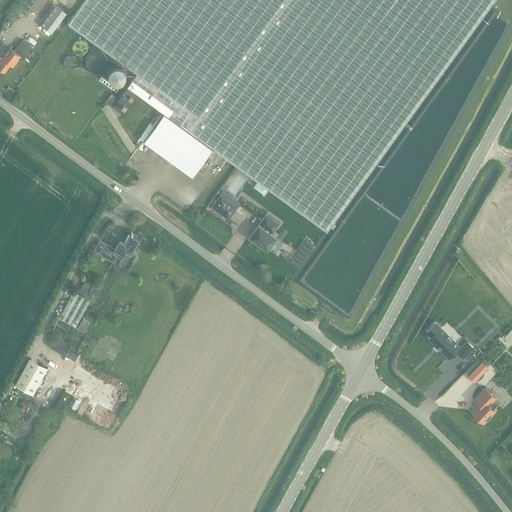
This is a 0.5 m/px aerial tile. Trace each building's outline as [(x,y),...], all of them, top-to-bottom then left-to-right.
[(28,0),(26,4),(30,6),(28,9),(32,11),(37,0),(28,0)] [(136,73),(127,86),(112,106),(123,114),(137,93),(164,113),(143,141),(192,176),(212,148),(326,231),(493,0),(84,0),(68,23),(136,73)] [(53,4),(38,24),(47,30),(62,10),(53,4)] [(9,47),(0,58),(0,69),(4,72),(10,65),(13,67),(21,56),(24,59),(32,47),(22,39),(13,50),(9,47)] [(106,63),(106,62),(105,58),(104,57),(103,55),(101,54),(99,53),(97,52),(95,52),(92,53),(89,55),(87,59),(86,62),(87,66),(89,69),(92,71),(95,72),(97,72),(99,71),(101,71),(102,69),(105,66),(106,63)] [(125,75),(125,74),(125,71),(123,69),(121,67),(117,66),(116,66),(114,66),(111,68),(109,71),(108,74),(109,78),(110,80),(112,82),(114,83),(116,83),(119,83),(121,82),(123,81),(124,78),(125,75)] [(111,93),(105,101),(109,104),(115,97),(111,93)] [(220,195),(212,207),(228,219),(237,206),(220,195)] [(258,225),(249,237),(267,249),(275,237),(270,233),(271,232),(272,232),(278,225),(265,216),(260,223),(261,224),(260,226),(258,225)] [(93,251),(100,255),(114,263),(118,256),(120,258),(119,265),(128,266),(134,255),(130,253),(139,238),(129,232),(126,238),(119,238),(118,247),(116,245),(114,248),(99,240),(93,251)] [(307,241),(304,245),(311,250),(314,246),(307,241)] [(73,290),(61,317),(77,324),(89,298),(73,290)] [(440,327),(428,338),(448,358),(456,349),(458,351),(457,351),(463,357),(473,347),(467,341),(461,348),(440,327)] [(55,349),(63,353),(67,345),(59,341),(55,349)] [(14,384),(32,394),(47,367),(29,357),(14,384)] [(482,361),(467,377),(474,383),(488,368),(482,361)] [(475,405),(470,410),(483,423),(495,411),(493,410),(500,402),(495,398),(496,398),(484,387),(473,399),(475,401),(473,404),(475,405)]
